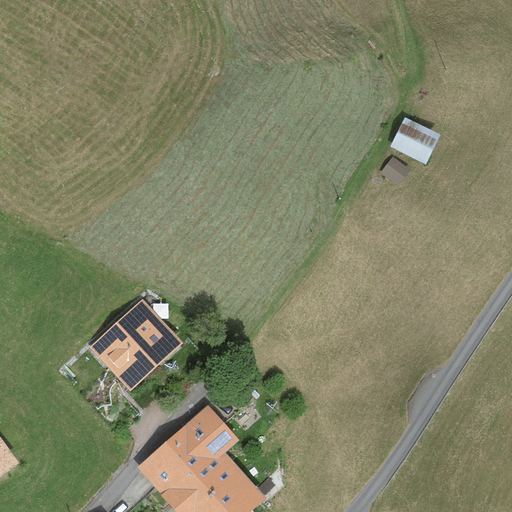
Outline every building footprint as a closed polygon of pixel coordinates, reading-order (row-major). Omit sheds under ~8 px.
[(425,168),(441,139),(406,120),(390,149),(425,168)] [(410,171),(393,158),(382,173),(400,186),(410,171)] [(142,303),(89,351),(131,395),(183,347),(142,303)] [(170,448),(192,473),(226,511),(233,511),(255,493),(217,450),(229,440),(208,416),(170,448)] [(0,443),(0,483),(19,471),(0,443)] [(145,471),(167,496),(192,473),(170,448),(145,471)] [(181,511),(226,511),(192,473),(167,496),(181,511)]
